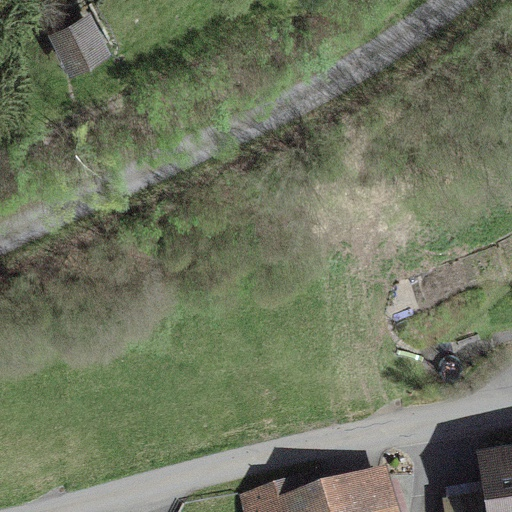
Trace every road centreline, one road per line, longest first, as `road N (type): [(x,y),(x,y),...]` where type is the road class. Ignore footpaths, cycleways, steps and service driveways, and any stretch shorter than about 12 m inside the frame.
road 1 (residential): [(453,0),(337,78),(230,135),(0,241)]
road 2 (residential): [(33,511),(205,469),(511,411)]
